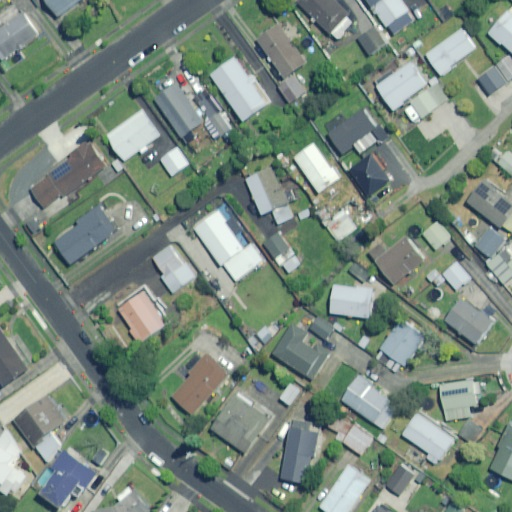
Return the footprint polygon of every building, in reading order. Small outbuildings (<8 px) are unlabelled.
[(84,0),(48,0),(62,17),(84,0)] [(357,22),(333,0),(300,0),(298,3),(338,41),(357,22)] [(410,11),(402,0),(364,0),(386,29),(410,11)] [(511,9),(490,34),(501,44),(503,42),(511,51),(511,9)] [(42,36),(25,13),(0,31),(0,53),(6,61),(42,36)] [(307,64),(280,25),(259,39),(287,79),(307,64)] [(387,46),(376,29),(359,39),(370,57),(387,46)] [(477,49),(463,29),(427,55),(442,75),(477,49)] [(511,79),(511,59),(510,56),(479,79),(491,95),(511,79)] [(254,76),(251,78),(236,58),(212,76),(246,123),(270,105),(255,84),(258,82),(254,76)] [(428,86),(412,63),(378,87),(394,109),(428,86)] [(307,93),(295,75),(278,86),(290,104),(307,93)] [(193,105),(177,82),(155,97),(184,138),(209,121),(221,138),(233,129),(220,110),(218,111),(207,95),(193,105)] [(450,99),(439,83),(403,109),(415,125),(450,99)] [(377,128),(363,108),(345,121),(343,119),(326,132),(343,155),(355,146),(361,154),(378,141),(371,132),(377,128)] [(163,136),(144,111),(109,136),(127,162),(163,136)] [(109,166),(90,141),(55,167),(57,170),(32,188),(46,208),(64,195),(66,198),(109,166)] [(341,179),(314,144),(295,159),(321,194),(341,179)] [(192,165),(180,148),(162,160),(174,177),(192,165)] [(61,157),(55,149),(34,165),(40,172),(61,157)] [(511,173),(511,154),(507,151),(498,164),(511,173)] [(272,211),(278,225),(295,218),(288,204),(295,201),(290,191),(285,193),(273,167),(246,180),(262,216),(272,211)] [(511,215),(511,202),(485,182),(469,202),(502,228),(511,215)] [(121,232),(104,206),(80,222),(81,225),(57,242),(73,265),(121,232)] [(227,207),(196,229),(236,285),(267,263),(227,207)] [(358,228),(342,210),(324,226),(340,244),(358,228)] [(451,238),(438,223),(423,235),(437,251),(451,238)] [(507,240),(491,228),(477,246),(493,258),(507,240)] [(425,261),(407,239),(378,263),(396,285),(425,261)] [(301,265),(291,250),(278,259),(289,274),(301,265)] [(511,264),(511,265),(502,254),(489,265),(505,284),(511,278),(511,264)] [(472,279),(458,263),(444,275),(458,291),(472,279)] [(188,264),(164,280),(174,294),(198,278),(188,264)] [(445,281),(434,269),(427,277),(438,288),(445,281)] [(374,289),(333,286),(330,315),(371,319),(374,289)] [(170,325),(145,287),(117,305),(142,344),(170,325)] [(269,300),(269,292),(253,292),(253,300),(269,300)] [(495,322),(464,297),(446,320),(477,345),(495,322)] [(335,328),(319,318),(311,331),(326,341),(335,328)] [(309,334),(292,324),(273,353),(313,380),(331,353),(316,343),(312,350),(303,343),(309,334)] [(412,326),(409,330),(402,324),(375,357),(398,375),(427,339),(412,326)] [(31,370),(0,325),(0,376),(7,387),(31,370)] [(231,377),(206,354),(190,372),(193,374),(174,396),(195,416),(231,377)] [(391,400),(361,378),(344,401),(383,429),(395,413),(386,407),(391,400)] [(478,406),(474,379),(439,384),(444,421),(472,417),(470,407),(478,406)] [(70,421),(50,394),(16,419),(37,446),(70,421)] [(273,422),(238,396),(214,429),(248,454),(273,422)] [(457,439),(418,414),(404,437),(431,454),(428,458),(440,465),(457,439)] [(314,425),(295,421),(282,478),(309,485),(315,458),(317,458),(323,435),(312,432),(314,425)] [(375,439),(357,426),(345,443),(363,455),(375,439)] [(511,426),(502,445),(506,447),(494,470),(511,479),(511,426)] [(64,445),(55,436),(40,451),(41,452),(40,452),(49,461),(64,445)] [(99,475),(65,450),(52,468),(57,472),(42,493),(65,510),(77,495),(81,498),(99,475)] [(23,473),(0,457),(0,489),(8,495),(23,473)] [(352,511),(374,481),(352,466),(323,508),(328,511),(352,511)] [(416,476),(402,467),(388,488),(402,497),(416,476)] [(132,487),(120,498),(124,507),(98,511),(152,511),(153,511),(132,487)] [(464,511),(466,511),(455,502),(447,511),(464,511)]
